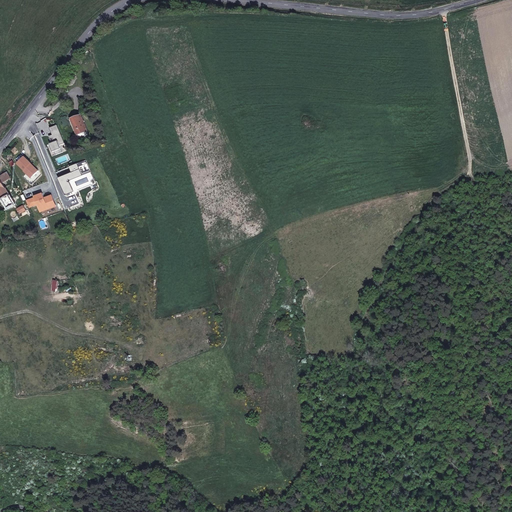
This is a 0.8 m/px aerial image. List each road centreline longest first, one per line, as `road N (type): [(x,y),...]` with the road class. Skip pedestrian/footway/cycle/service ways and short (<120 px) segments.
road 1 (tertiary): [(239,0),(399,15),(482,0)]
road 2 (tertiary): [(0,147),(89,31),(133,0)]
